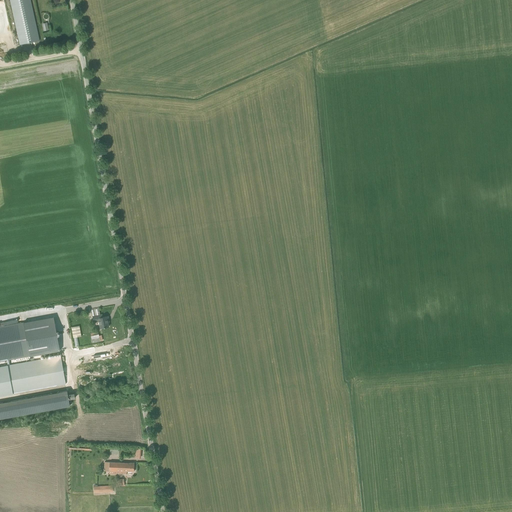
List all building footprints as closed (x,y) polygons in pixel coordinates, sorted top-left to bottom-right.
[(10,0),(20,45),(39,41),(30,0),(10,0)] [(92,316),(93,321),(97,320),(99,328),(109,327),(107,320),(109,320),(108,316),(102,317),(102,314),(92,316)] [(0,322),(0,325),(0,327),(0,361),(56,352),(50,318),(4,326),(4,322),(0,322)] [(71,327),(73,338),(81,336),(79,326),(71,327)] [(9,366),(7,366),(0,367),(0,395),(66,384),(61,356),(9,366)] [(0,403),(0,418),(70,406),(67,391),(0,403)] [(126,474),(126,471),(134,472),(134,463),(129,462),(129,463),(105,462),(105,471),(109,471),(109,474),(116,474),(116,473),(126,474)]
